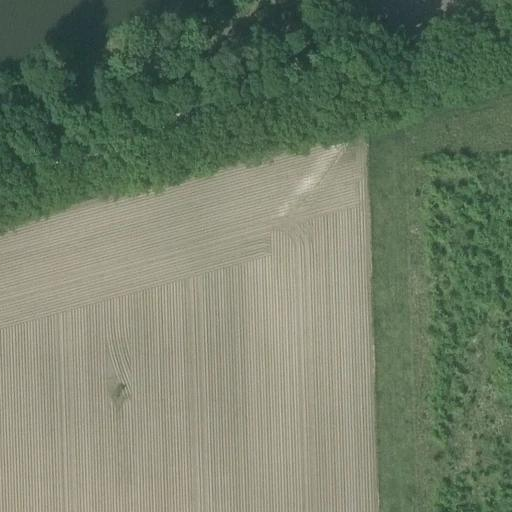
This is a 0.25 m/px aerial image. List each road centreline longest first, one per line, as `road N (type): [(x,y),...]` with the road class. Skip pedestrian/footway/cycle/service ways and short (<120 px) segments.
road 1 (track): [(253,108),(511,38)]
road 2 (track): [(0,180),(253,108)]
